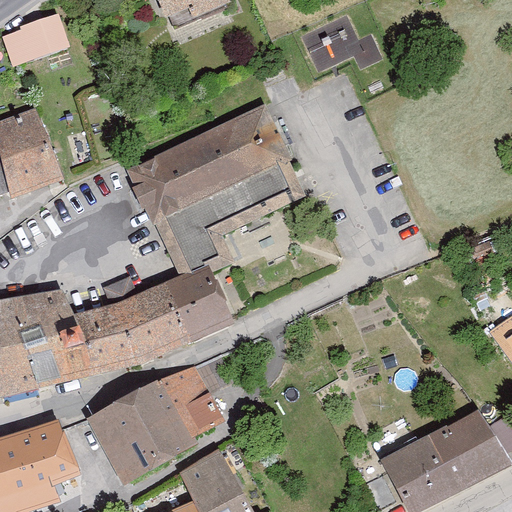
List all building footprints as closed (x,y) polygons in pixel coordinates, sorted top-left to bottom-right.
[(147,0),(163,41),(241,12),(236,0),(147,0)] [(0,42),(13,72),(74,54),(59,19),(21,31),(22,35),(0,42)] [(66,185),(33,114),(0,128),(0,151),(10,189),(12,196),(66,185)] [(265,114),(128,178),(151,232),(283,170),(289,167),(265,114)] [(0,192),(10,189),(0,151),(0,192)] [(299,201),(283,170),(151,232),(180,283),(209,269),(228,261),(219,243),(299,201)] [(120,309),(75,321),(96,366),(138,357),(229,321),(209,269),(180,283),(120,309)] [(133,276),(106,284),(110,299),(137,292),(133,276)] [(61,295),(0,306),(0,394),(96,366),(75,321),(61,295)] [(511,322),(486,340),(511,377),(511,322)] [(157,386),(94,416),(130,482),(204,438),(199,432),(221,419),(197,370),(157,386)] [(511,445),(486,402),(383,458),(390,470),(407,498),(414,510),(511,459),(511,445)] [(62,428),(0,446),(0,511),(6,511),(63,494),(56,476),(76,471),(62,428)] [(261,511),(223,451),(181,476),(198,503),(202,511),(261,511)] [(384,511),(407,498),(390,470),(366,485),(382,511),(384,511)] [(202,511),(198,503),(180,511),(202,511)]
